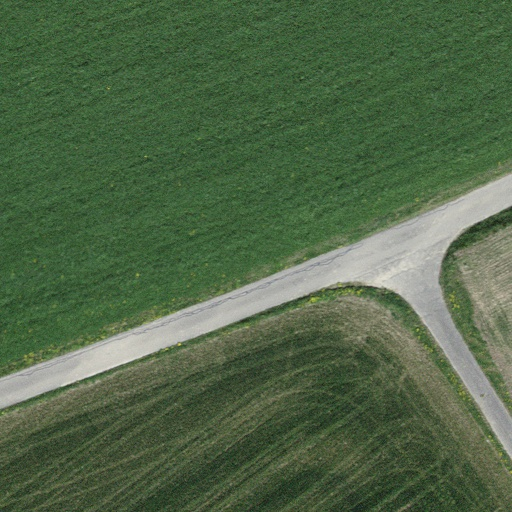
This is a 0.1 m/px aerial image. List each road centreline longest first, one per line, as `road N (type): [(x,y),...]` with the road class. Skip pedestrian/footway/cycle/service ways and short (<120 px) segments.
road 1 (unclassified): [(511,188),(391,245),(0,380)]
road 2 (track): [(391,245),(511,437)]
